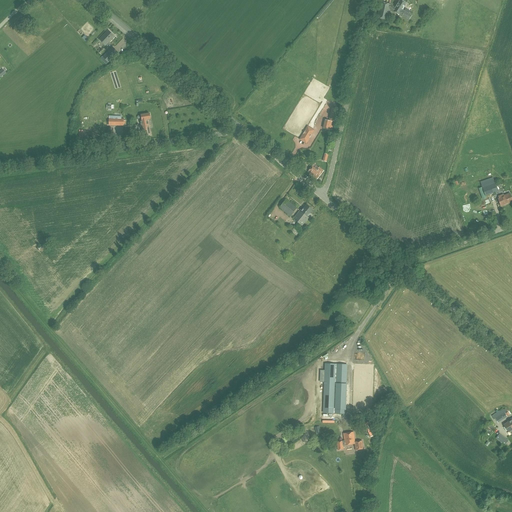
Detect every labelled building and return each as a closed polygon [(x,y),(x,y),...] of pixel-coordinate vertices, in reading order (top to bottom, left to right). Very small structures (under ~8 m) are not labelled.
[(402,10),(406,3),(401,0),(399,0),(396,7),(391,4),(381,2),(377,18),(388,20),(390,10),(393,12),(393,11),(399,15),(398,16),(399,17),(400,15),(408,21),(412,15),(402,10)] [(106,46),(115,36),(108,30),(99,39),(106,46)] [(115,58),(120,55),(118,53),(118,52),(112,47),(103,57),(102,56),(100,58),(106,65),(108,63),(114,57),(115,58)] [(151,135),(149,119),(151,119),(150,113),(141,114),(142,120),(140,120),(141,125),(140,125),(140,128),(141,127),(143,136),(151,135)] [(331,130),(333,121),(325,120),(323,128),(331,130)] [(307,143),(310,137),(305,134),(302,140),(307,143)] [(319,168),(314,164),(308,172),(317,179),(324,171),(319,167),(319,168)] [(485,196),(498,192),(495,181),(482,186),(485,196)] [(511,202),(511,198),(510,193),(504,195),(504,194),(498,196),(499,198),(498,199),(501,206),(511,202)] [(290,216),(297,208),(286,199),(279,208),(290,216)] [(308,216),(313,210),(306,205),(303,209),(302,211),(301,210),(293,219),(302,226),(309,217),(308,216)] [(345,413),(347,365),(325,364),(323,412),(345,413)] [(505,413),(504,412),(502,409),(497,412),(497,413),(492,416),(494,419),(495,418),(496,419),(505,413)] [(505,413),(496,419),(498,423),(507,416),(510,414),(508,411),(505,413)] [(511,420),(511,422),(510,422),(503,427),(507,433),(511,430),(511,432),(511,433),(511,432),(511,420)] [(355,442),(354,432),(344,433),(345,441),(343,441),(336,441),(338,450),(344,449),(343,445),(345,445),(355,443),(356,450),(363,449),(362,441),(355,442)] [(505,445),(509,440),(499,433),(496,438),(505,445)]
